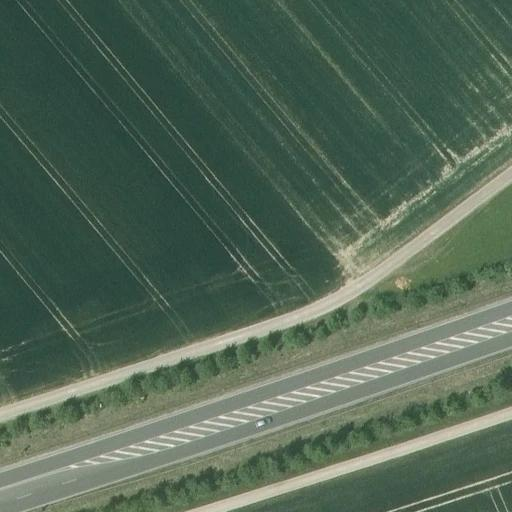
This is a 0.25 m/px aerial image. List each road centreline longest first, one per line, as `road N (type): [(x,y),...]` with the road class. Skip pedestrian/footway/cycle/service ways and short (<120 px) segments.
road 1 (track): [(511,174),(310,317),(0,430)]
road 2 (trunk): [(0,496),(511,324)]
road 3 (track): [(206,511),(511,412)]
